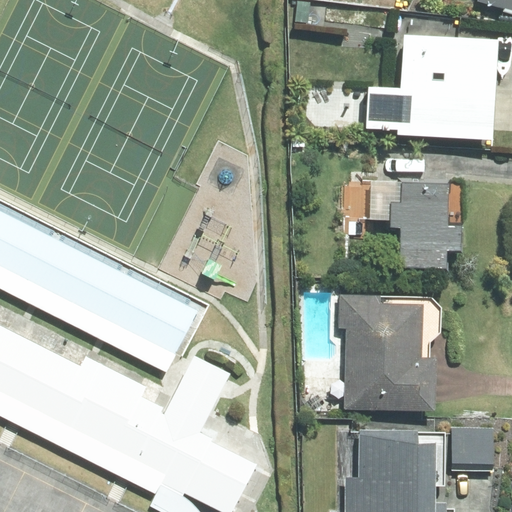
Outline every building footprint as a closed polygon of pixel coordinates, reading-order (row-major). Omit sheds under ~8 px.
[(511,0),(475,0),(475,1),(511,10),(511,0)] [(492,36),(399,32),(394,133),(488,137),(492,36)] [(445,182),(397,180),(397,200),(386,200),(385,225),(396,226),(395,266),(443,267),(443,249),(456,249),(457,224),(444,224),(445,182)] [(0,226),(0,280),(171,364),(192,320),(0,226)] [(343,326),(342,409),(430,410),(431,356),(417,356),(417,301),(376,301),(376,294),(337,294),(336,326),(343,326)] [(0,349),(0,443),(140,511),(237,511),(257,474),(0,349)] [(229,375),(193,357),(166,412),(202,430),(229,375)] [(491,428),(449,427),(449,468),(490,469),(491,428)] [(413,430),(357,429),(357,476),(344,476),(343,511),(443,511),(444,501),(434,501),(435,442),(413,442),(413,430)]
